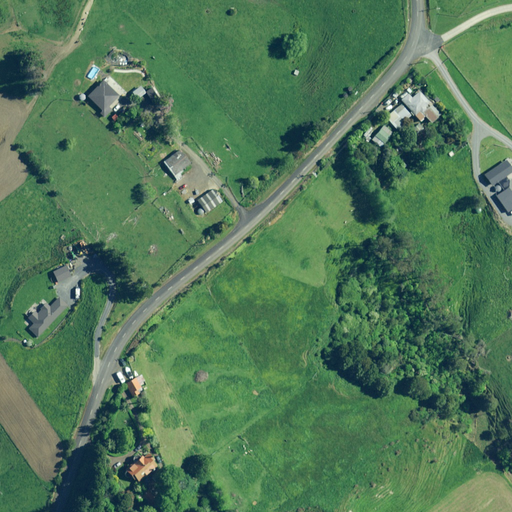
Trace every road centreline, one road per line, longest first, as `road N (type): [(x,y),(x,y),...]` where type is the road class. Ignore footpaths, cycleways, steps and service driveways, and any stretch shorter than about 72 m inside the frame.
road 1 (residential): [(416,0),(412,46),(383,84),(261,212),(121,336),(56,511)]
road 2 (unknown): [(431,43),(469,111),(511,147)]
